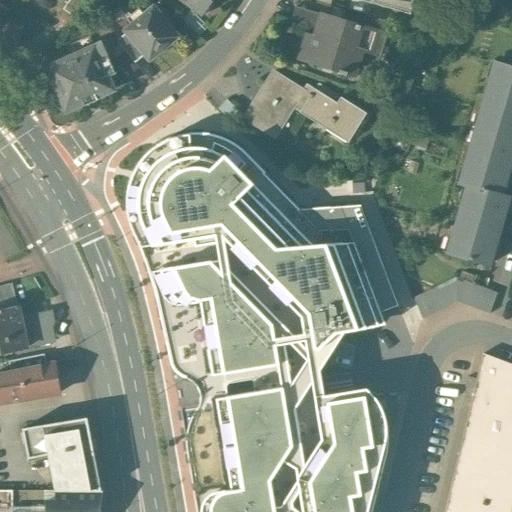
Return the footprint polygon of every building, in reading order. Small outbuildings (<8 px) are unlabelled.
[(88,0),(71,0),(65,9),(76,17),(88,0)] [(213,0),(182,0),(203,14),(205,11),(207,13),(215,3),(212,1),(213,0)] [(360,0),(411,14),(413,0),(360,0)] [(470,0),(455,0),(455,9),(469,11),(470,0)] [(494,0),(470,0),(469,11),(493,16),(494,0)] [(178,34),(155,5),(143,14),(138,8),(127,17),(132,23),(124,29),(127,33),(145,55),(149,60),(164,47),(169,48),(177,42),(176,37),(178,34)] [(361,27),(321,15),(307,62),(351,75),(359,50),(370,53),(376,33),(377,32),(361,27)] [(390,22),(365,15),(361,27),(377,32),(376,33),(386,36),(390,22)] [(145,55),(127,33),(117,40),(125,50),(136,63),(145,55)] [(100,45),(48,66),(66,109),(83,102),(84,105),(97,100),(95,96),(111,90),(105,74),(111,72),(100,45)] [(136,63),(125,50),(116,58),(130,76),(139,68),(136,63)] [(478,131),(511,140),(511,67),(498,63),(494,80),(491,79),(481,115),(483,116),(478,131)] [(273,73),(245,119),(274,138),(275,136),(273,135),(291,108),(291,107),(293,108),(303,91),(273,73)] [(338,105),(307,85),(303,91),(293,108),(291,107),(291,108),(327,131),(331,124),(351,136),(347,142),(348,143),(367,114),(342,99),(338,105)] [(245,116),(227,99),(219,108),(237,124),(245,116)] [(511,164),(511,140),(478,131),(474,146),(472,146),(465,168),(467,169),(462,185),(471,187),(503,196),(511,164)] [(126,201),(128,216),(149,279),(168,362),(171,369),(177,374),(186,378),(194,380),(199,385),(200,391),(199,398),(196,405),(192,413),(187,422),(185,431),(184,441),(197,511),(370,511),(387,442),(386,430),(384,418),(380,407),(373,397),(364,390),(324,396),(320,369),(345,331),(357,329),(386,323),(381,309),(398,304),(361,204),(299,209),(265,174),(266,173),(248,154),(239,146),(217,135),(205,133),(190,132),(176,135),(161,142),(147,152),(139,163),(133,172),(128,187),(126,201)] [(503,196),(471,187),(466,202),(464,201),(453,238),(456,238),(451,254),(491,266),(511,198),(503,196)] [(497,294),(457,278),(415,299),(423,320),(457,301),(489,314),(497,294)] [(12,286),(0,288),(0,310),(17,306),(12,286)] [(18,306),(0,310),(0,353),(26,348),(26,347),(20,318),(18,306)] [(48,313),(20,318),(26,347),(54,342),(48,313)] [(45,354),(10,361),(12,372),(47,365),(45,354)] [(511,511),(511,364),(484,354),(445,511),(511,511)] [(12,372),(0,374),(0,402),(60,392),(55,364),(47,365),(12,372)] [(87,417),(23,428),(29,459),(50,455),(57,490),(102,490),(87,417)] [(13,511),(13,490),(0,490),(0,511),(13,511)] [(99,511),(102,490),(57,490),(57,500),(47,501),(47,511),(99,511)]
